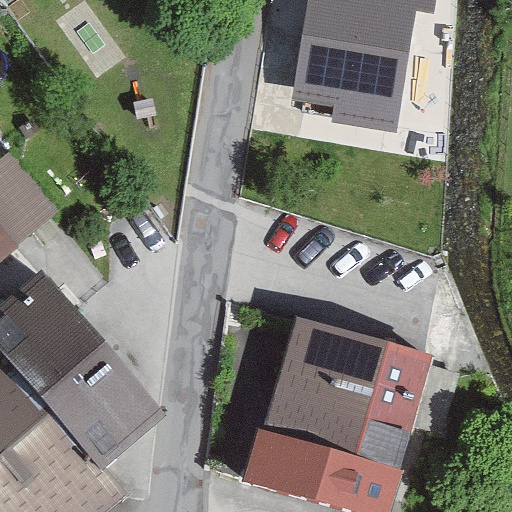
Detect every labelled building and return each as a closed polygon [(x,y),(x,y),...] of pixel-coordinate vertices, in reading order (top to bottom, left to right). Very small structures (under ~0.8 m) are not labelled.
[(432,7),(389,0),(317,0),(299,114),(412,132),(432,7)] [(0,273),(29,248),(0,215),(0,273)] [(189,424),(62,272),(0,323),(0,331),(123,479),(189,424)] [(202,475),(252,494),(321,511),(404,511),(444,362),(297,324),(226,311),(202,475)] [(0,511),(131,511),(144,503),(123,479),(0,331),(0,511)]
